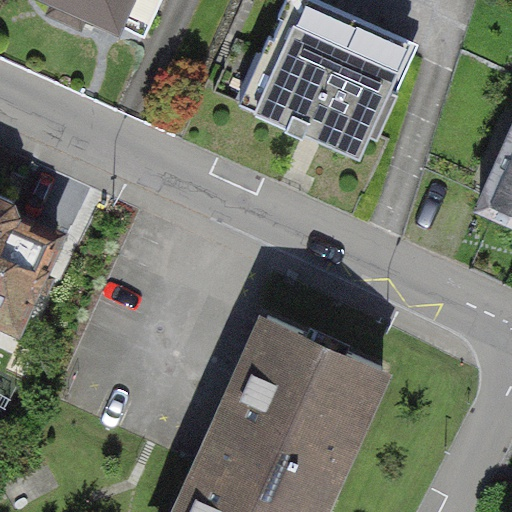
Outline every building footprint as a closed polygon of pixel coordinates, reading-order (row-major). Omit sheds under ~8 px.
[(169,0),(46,0),(144,50),(169,0)] [(333,0),(283,0),(242,87),(369,147),(420,40),(333,0)] [(511,114),(475,201),(511,216),(511,114)] [(66,235),(0,204),(0,332),(17,340),(66,235)] [(332,511),(395,365),(261,308),(174,511),(332,511)]
